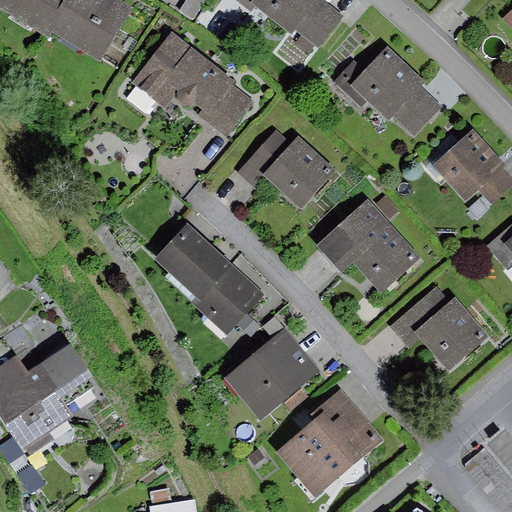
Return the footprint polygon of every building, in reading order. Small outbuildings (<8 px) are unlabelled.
[(0,0),(0,7),(51,38),(54,33),(101,62),(134,9),(120,0),(0,0)] [(187,0),(180,11),(194,20),(206,0),(187,0)] [(254,0),(252,3),(292,34),(296,29),(304,35),(316,44),(319,47),(344,16),(323,0),(254,0)] [(511,10),(502,20),(511,30),(511,10)] [(257,103),(172,35),(133,82),(165,108),(176,94),(178,100),(182,104),(189,106),(193,108),(229,137),(257,103)] [(316,44),(304,35),(297,43),(310,53),(316,44)] [(427,82),(387,46),(366,70),(354,59),(332,83),(361,109),(368,101),(388,120),(392,116),(416,138),(444,108),(422,87),(427,82)] [(508,165),(472,128),(432,166),(466,201),(478,189),(493,204),(511,186),(511,179),(503,170),(508,165)] [(285,133),(247,177),(267,194),(276,184),(318,219),(353,178),(314,145),(308,152),(285,133)] [(385,197),(375,207),(390,224),(401,213),(385,197)] [(368,200),(318,247),(342,273),(353,262),(383,295),(423,258),(390,224),(375,207),(368,200)] [(511,227),(488,248),(506,269),(511,263),(511,227)] [(207,235),(176,266),(246,336),(278,304),(207,235)] [(438,288),(392,328),(411,349),(421,341),(448,373),(490,337),(457,298),(451,303),(438,288)] [(333,373),(292,331),(239,382),(280,425),(333,373)] [(95,376),(71,342),(25,374),(13,356),(0,364),(0,409),(31,454),(53,439),(49,433),(72,416),(61,400),(95,376)] [(395,447),(345,395),(282,456),(332,507),(395,447)] [(13,439),(0,447),(0,448),(31,495),(45,486),(13,439)] [(448,511),(420,488),(387,511),(448,511)] [(73,492),(60,502),(66,509),(78,499),(73,492)]
